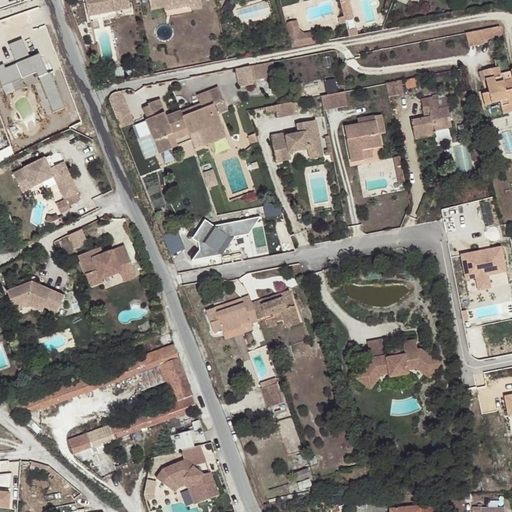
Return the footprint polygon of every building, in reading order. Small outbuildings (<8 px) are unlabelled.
[(106,13),(130,9),(128,0),(85,0),(87,12),(106,9),(106,13)] [(148,0),(150,10),(163,9),(189,5),(189,8),(190,14),(201,12),(199,0),(148,0)] [(341,0),(338,1),(343,21),(351,19),(346,0),(341,0)] [(318,40),(312,30),(306,33),(298,19),(288,24),(302,49),(318,40)] [(482,42),(502,38),(500,27),(480,31),(482,42)] [(22,41),(10,46),(17,64),(9,67),(8,64),(0,66),(0,79),(3,86),(36,73),(53,114),(66,109),(51,72),(48,73),(41,55),(30,59),(22,41)] [(269,64),(247,69),(249,84),(272,79),(269,64)] [(511,79),(501,82),(497,66),(483,69),(488,91),(481,92),(485,106),(500,102),(501,106),(511,103),(511,79)] [(247,69),(232,72),(236,90),(250,87),(249,84),(247,69)] [(338,80),(328,79),(328,91),(338,91),(338,80)] [(197,132),(217,124),(210,105),(218,102),(213,88),(204,91),(207,97),(196,101),(199,108),(181,114),(179,108),(169,112),(163,114),(164,117),(160,118),(158,111),(161,109),(157,96),(146,100),(148,105),(151,113),(144,116),(148,129),(156,150),(168,145),(163,132),(184,124),(186,130),(187,132),(195,128),(197,132)] [(323,96),(327,110),(351,105),(348,90),(323,96)] [(207,97),(204,91),(194,95),(196,101),(207,97)] [(123,94),(110,99),(122,127),(134,122),(123,94)] [(199,108),(196,101),(179,108),(181,114),(199,108)] [(146,130),(148,129),(144,116),(151,113),(148,105),(138,109),(146,130)] [(436,131),(453,127),(449,107),(436,110),(435,105),(424,108),(426,118),(412,121),(416,140),(436,135),(436,131)] [(163,114),(169,112),(167,108),(161,109),(158,111),(160,118),(164,117),(163,114)] [(385,134),(381,115),(357,120),(358,125),(376,121),(379,135),(385,134)] [(299,134),(318,130),(316,121),(297,124),(299,134)] [(358,125),(345,127),(351,163),(364,161),(364,158),(362,150),(372,149),(381,147),(379,135),(376,121),(358,125)] [(171,136),(186,130),(184,124),(163,132),(168,145),(173,143),(171,136)] [(218,128),(217,124),(197,132),(198,135),(218,128)] [(286,133),(271,136),(274,151),(282,149),(288,148),(289,152),(308,149),(310,159),(323,157),(318,130),(299,134),(296,135),(287,136),(286,133)] [(469,144),(454,146),(457,170),(472,168),(469,144)] [(282,149),(274,151),(276,162),(284,160),(282,149)] [(372,149),(362,150),(364,158),(373,156),(372,149)] [(401,183),(407,182),(402,156),(396,157),(401,183)] [(50,157),(46,160),(51,170),(56,168),(50,157)] [(46,160),(14,175),(23,193),(54,178),(65,201),(79,194),(65,164),(56,168),(51,170),(46,160)] [(494,223),(492,206),(483,207),(485,225),(494,223)] [(214,227),(208,223),(197,237),(205,243),(207,258),(221,256),(220,248),(227,239),(248,235),(246,222),(214,227)] [(72,234),(77,248),(91,243),(86,229),(72,234)] [(182,232),(167,236),(172,254),(187,250),(182,232)] [(80,257),(92,287),(104,283),(103,280),(122,273),(120,267),(133,263),(126,247),(104,255),(99,257),(96,250),(80,257)] [(501,247),(461,256),(467,280),(506,272),(501,247)] [(133,263),(120,267),(122,273),(125,282),(138,277),(133,263)] [(20,282),(21,287),(33,282),(31,278),(20,282)] [(21,287),(8,292),(14,307),(30,301),(45,308),(53,291),(37,284),(36,288),(32,287),(33,282),(21,287)] [(285,322),(300,317),(291,290),(283,293),(286,302),(280,303),(279,300),(263,305),(262,300),(253,303),(251,296),(244,299),(246,304),(239,307),(240,309),(234,311),(233,309),(219,313),(217,307),(208,310),(216,333),(224,331),(225,332),(243,327),(242,325),(252,321),(252,322),(260,320),(259,319),(267,316),(269,323),(283,319),(285,322)] [(286,302),(283,293),(262,300),(263,305),(279,300),(280,303),(286,302)] [(246,304),(244,299),(217,307),(219,313),(233,309),(234,311),(240,309),(239,307),(246,304)] [(30,301),(14,307),(15,311),(29,306),(43,312),(45,308),(30,301)] [(302,323),(300,317),(285,322),(287,328),(302,323)] [(270,327),(285,322),(283,319),(269,323),(270,327)] [(255,329),(252,322),(252,321),(242,325),(243,327),(225,332),(227,338),(255,329)] [(436,373),(442,365),(422,351),(419,352),(417,342),(404,345),(406,357),(401,358),(400,355),(393,357),(393,359),(388,361),(384,342),(369,345),(372,361),(363,375),(373,381),(381,371),(382,376),(391,374),(392,378),(410,375),(409,371),(418,369),(417,363),(428,370),(430,368),(436,373)] [(180,415),(197,409),(174,345),(157,352),(161,365),(175,401),(180,415)] [(431,379),(436,373),(430,368),(428,370),(417,363),(418,369),(431,379)] [(373,381),(363,375),(359,382),(374,390),(382,376),(381,371),(373,381)] [(261,382),(268,408),(286,403),(279,377),(261,382)] [(126,419),(109,425),(114,439),(131,433),(126,419)] [(109,425),(86,433),(91,447),(114,439),(109,425)] [(86,433),(68,439),(73,454),(91,447),(86,433)] [(163,466),(155,479),(169,488),(173,482),(184,478),(195,487),(198,496),(219,495),(211,474),(204,476),(185,459),(163,466)] [(0,490),(0,507),(16,509),(17,491),(0,490)]
